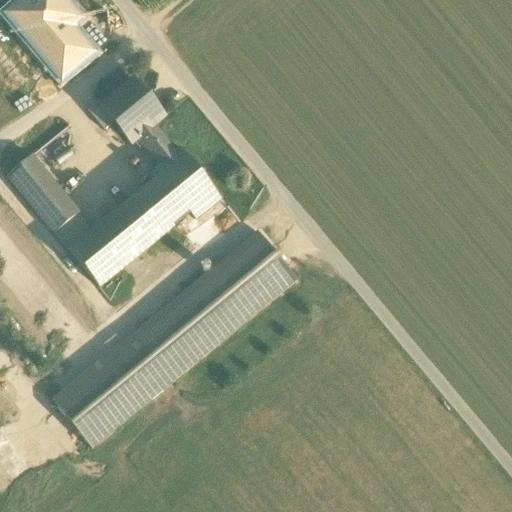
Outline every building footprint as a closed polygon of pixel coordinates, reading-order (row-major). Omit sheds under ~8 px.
[(63,0),(25,0),(7,16),(48,65),(79,39),(71,28),(80,21),(63,0)] [(48,65),(62,81),(93,54),(79,39),(48,65)] [(115,124),(132,144),(137,140),(152,128),(163,119),(152,107),(154,106),(145,95),(144,96),(133,84),(104,109),(103,109),(115,124)] [(88,113),(104,132),(115,124),(103,109),(104,109),(99,104),(88,113)] [(91,235),(77,218),(55,236),(98,289),(189,215),(195,221),(221,200),(181,151),(175,156),(152,128),(137,140),(160,168),(155,172),(160,179),(91,235)] [(7,179),(55,236),(77,218),(79,216),(32,158),(7,179)] [(257,234),(133,337),(172,385),(297,283),(257,234)] [(91,451),(172,385),(133,337),(52,403),(91,451)]
